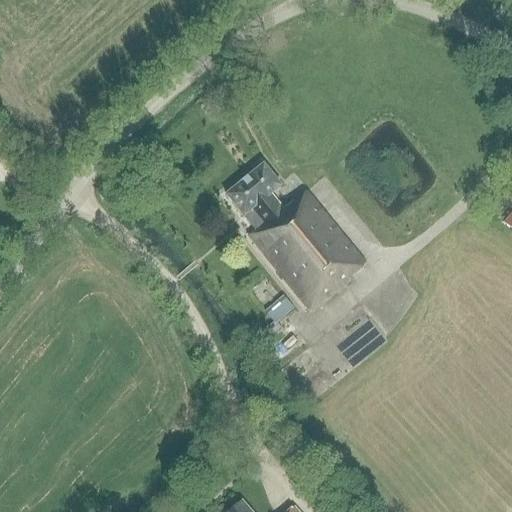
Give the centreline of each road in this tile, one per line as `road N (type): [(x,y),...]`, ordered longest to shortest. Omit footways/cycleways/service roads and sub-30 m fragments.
road 1 (tertiary): [(0,288),(107,149),(265,17),(320,0)]
road 2 (tertiary): [(346,0),(413,8),(511,55)]
